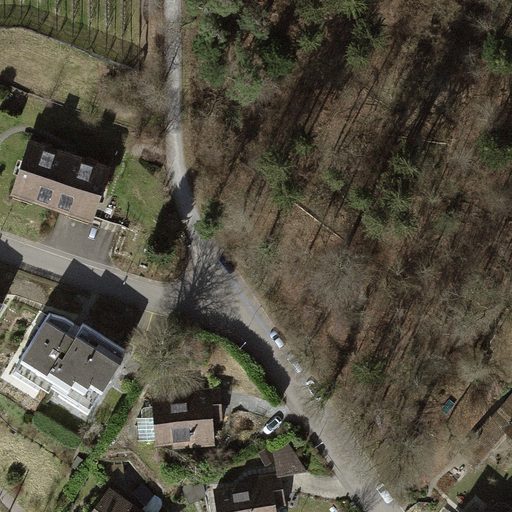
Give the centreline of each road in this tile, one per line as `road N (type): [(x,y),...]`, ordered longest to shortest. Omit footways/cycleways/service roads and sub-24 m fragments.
road 1 (residential): [(381,511),(255,332),(221,311),(0,248)]
road 2 (track): [(173,0),(179,179),(221,311)]
